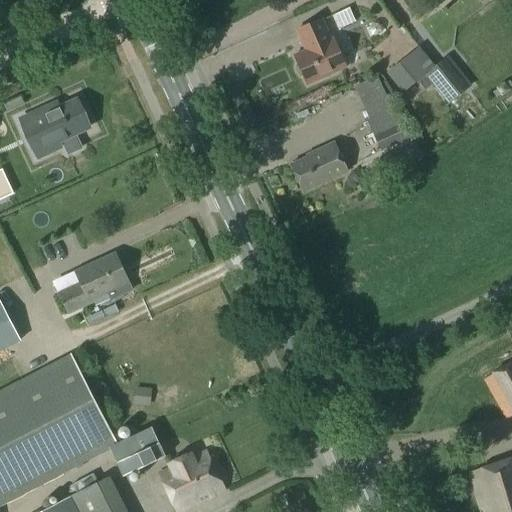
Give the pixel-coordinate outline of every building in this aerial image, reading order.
[(304,52),(293,57),(296,64),(295,68),(296,73),(299,77),(303,78),(306,86),(345,69),(332,40),(330,41),(321,20),(295,31),(304,52)] [(407,55),(385,73),(402,93),(424,74),(447,102),(468,85),(446,57),(433,67),(416,45),(406,53),(407,55)] [(380,75),(357,86),(371,118),(368,119),(382,150),(412,136),(399,105),(394,107),(380,75)] [(44,110),(30,116),(45,148),(38,152),(40,157),(90,133),(81,115),(85,113),(80,102),(76,103),(75,102),(47,115),(44,110)] [(313,154),(290,165),(302,192),(346,172),(333,143),(312,152),(313,154)] [(407,148),(412,158),(421,154),(416,144),(407,148)] [(111,298),(130,289),(114,254),(74,273),(78,283),(57,293),(67,314),(90,303),(90,302),(108,293),(111,298)] [(0,350),(21,339),(0,297),(0,350)] [(0,511),(0,507),(111,449),(118,464),(124,478),(166,458),(152,429),(117,446),(71,357),(0,393),(0,511)] [(511,362),(483,378),(506,420),(511,416),(511,362)] [(134,389),(132,404),(144,405),(146,390),(134,389)] [(167,468),(157,474),(175,511),(181,511),(225,491),(206,451),(193,457),(191,452),(166,464),(167,468)] [(511,511),(511,457),(466,473),(478,511),(511,511)] [(125,511),(108,478),(43,511),(125,511)]
